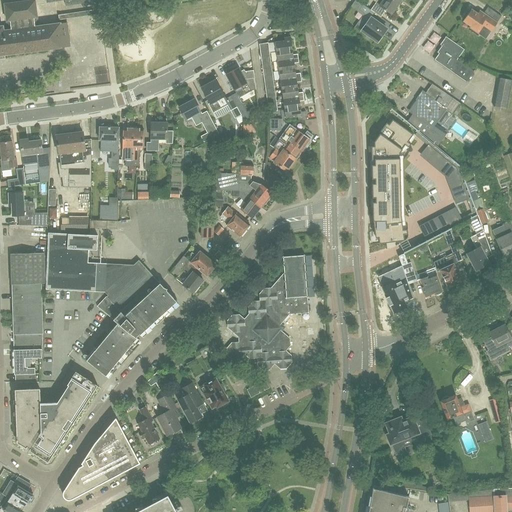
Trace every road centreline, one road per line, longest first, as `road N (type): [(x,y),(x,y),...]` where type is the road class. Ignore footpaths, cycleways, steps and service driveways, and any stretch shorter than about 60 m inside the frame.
road 1 (tertiary): [(53,485),(119,391),(269,231)]
road 2 (residential): [(0,118),(156,85),(252,34),(269,0)]
road 3 (residential): [(72,511),(296,397)]
road 4 (secondary): [(342,511),(365,346)]
road 5 (residential): [(365,346),(391,343),(511,281)]
road 6 (secondary): [(345,373),(324,511)]
road 7 (secondary): [(344,78),(388,66),(436,0)]
road 8 (secondary): [(365,346),(355,222)]
road 9 (secondary): [(354,201),(344,78)]
road 10 (secondary): [(326,81),(333,203)]
road 11 (secondary): [(334,223),(345,344)]
